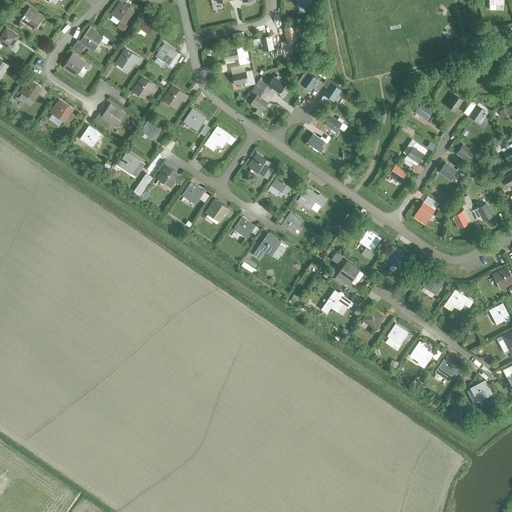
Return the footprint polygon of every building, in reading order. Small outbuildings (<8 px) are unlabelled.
[(297,0),(299,8),(312,5),(310,0),(297,0)] [(113,15),(121,21),(124,23),(132,10),(119,1),(116,6),(118,7),(113,15)] [(25,21),(33,27),(41,15),(29,7),(20,20),(24,23),(25,21)] [(140,28),(151,36),(159,24),(146,15),(143,19),(145,21),(140,28)] [(127,25),(124,23),(121,21),(116,27),(123,32),(127,25)] [(286,41),(281,42),(284,56),(293,54),(294,39),(297,39),(294,25),(283,27),(286,41)] [(3,42),(10,47),(18,36),(5,27),(0,35),(0,42),(1,43),(3,42)] [(89,29),(80,42),(85,45),(86,43),(93,48),(99,39),(101,37),(95,33),(96,31),(90,27),(88,29),(89,29)] [(260,37),(263,50),(273,48),(270,35),(260,37)] [(160,48),(155,55),(157,56),(162,60),(171,67),(180,55),(163,43),(160,48)] [(236,47),(222,50),(224,55),(225,61),(229,60),(238,58),(239,64),(249,62),(246,45),(236,47)] [(118,61),(129,69),(137,57),(124,47),(121,52),(123,54),(118,61)] [(69,68),(76,73),(84,61),(72,53),(63,66),(68,69),(69,68)] [(241,72),(232,74),(234,84),(244,82),(245,85),(255,83),(252,69),(245,71),(241,72)] [(325,80),(329,74),(323,70),(319,75),(325,80)] [(304,72),(298,81),(301,83),(305,86),(308,83),(312,86),(317,78),(309,72),(307,74),(304,72)] [(340,89),(329,81),(333,77),(329,74),(325,80),(323,83),(329,87),(319,101),(324,105),(329,97),(333,100),(340,89)] [(139,82),(135,88),(146,96),(150,90),(154,92),(157,88),(153,85),(154,84),(141,75),(137,81),(139,82)] [(258,86),(272,96),(275,91),(279,93),(285,84),(274,76),(268,85),(262,81),(258,86)] [(21,92),(18,97),(30,105),(33,100),(42,88),(28,79),(24,83),(26,85),(21,92)] [(170,91),(166,97),(177,104),(181,98),(185,101),(188,96),(185,94),(172,85),(168,90),(170,91)] [(250,103),(258,108),(261,104),(265,106),(272,96),(258,86),(257,87),(255,85),(251,91),(256,95),(250,103)] [(454,94),(446,105),(450,108),(453,104),(458,108),(463,100),(454,94)] [(51,113),(63,121),(71,108),(58,99),(55,104),(56,106),(51,113)] [(415,111),(426,119),(432,110),(421,102),(415,111)] [(478,102),(469,116),(480,124),(490,110),(478,102)] [(101,116),(101,117),(106,120),(107,118),(115,123),(120,115),(125,118),(127,115),(122,112),(110,104),(109,104),(101,116)] [(185,122),(196,130),(205,118),(192,109),(189,113),(190,115),(185,122)] [(330,115),(324,124),(331,129),(330,131),(334,133),(343,120),(339,117),(337,120),(330,115)] [(142,131),(154,139),(162,127),(148,118),(145,123),(147,124),(142,131)] [(412,137),(416,131),(404,123),(400,129),(412,137)] [(85,140),(92,145),(100,133),(88,125),(79,138),(84,142),(85,140)] [(221,147),(225,141),(230,135),(217,126),(213,130),(215,132),(210,139),(221,147)] [(306,142),(317,150),(324,141),(312,133),(306,142)] [(230,135),(225,141),(230,144),(235,138),(230,135)] [(418,163),(427,150),(416,142),(412,147),(408,144),(403,152),(407,155),(418,163)] [(462,145),(456,153),(464,159),(467,154),(471,157),(474,153),(462,145)] [(511,159),(511,147),(503,152),(505,156),(509,154),(511,159)] [(123,165),(130,170),(138,159),(126,151),(117,164),(121,167),(123,165)] [(250,166),(261,174),(270,162),(257,153),(253,158),(255,159),(250,166)] [(438,171),(450,179),(456,170),(444,163),(438,171)] [(389,173),(400,181),(406,172),(395,164),(389,173)] [(174,180),(180,185),(184,179),(164,165),(161,170),(163,171),(158,179),(169,186),(174,180)] [(273,186),(284,194),(293,182),(280,172),(277,177),(278,178),(273,186)] [(511,172),(502,178),(507,187),(511,184),(511,172)] [(132,193),(138,197),(152,177),(146,173),(132,193)] [(198,198),(204,202),(208,196),(189,182),(186,187),(188,188),(182,195),(194,203),(198,198)] [(314,202),(321,206),(326,199),(319,194),(318,195),(306,187),(297,201),(302,204),(303,202),(310,207),(314,202)] [(223,214),(229,218),(233,212),(214,199),(211,204),(212,205),(207,212),(218,220),(223,214)] [(415,214),(413,216),(424,224),(428,218),(431,214),(434,210),(423,202),(415,214)] [(476,208),(482,220),(492,216),(486,203),(476,208)] [(462,211),(452,216),(456,224),(455,224),(457,229),(458,228),(463,226),(468,223),(462,211)] [(286,226),(293,231),(301,220),(289,212),(280,225),(284,228),(286,226)] [(250,231),(255,234),(258,229),(241,216),(237,221),(239,222),(234,229),(245,238),(250,231)] [(361,253),(370,259),(374,252),(372,250),(380,238),(367,229),(364,234),(366,235),(361,243),(366,247),(361,253)] [(264,251),(270,255),(279,241),(267,233),(252,254),(259,259),(264,251)] [(390,269),(394,272),(405,255),(392,246),(389,251),(390,252),(385,260),(393,265),(390,269)] [(331,259),(337,264),(342,257),(336,253),(331,259)] [(244,262),(241,266),(254,274),(256,270),(244,262)] [(346,262),(337,275),(341,279),(343,277),(350,282),(355,285),(363,274),(358,270),(346,262)] [(494,276),(500,288),(511,282),(511,279),(506,267),(501,270),(502,272),(494,276)] [(423,285),(434,293),(442,281),(429,272),(426,277),(428,278),(423,285)] [(464,304),(469,307),(473,301),(455,289),(451,294),(453,295),(448,302),(459,310),(464,304)] [(325,303),(321,309),(326,313),(330,307),(337,312),(343,304),(347,307),(348,308),(350,305),(351,306),(353,303),(343,296),(344,295),(343,293),(341,292),(339,292),(338,293),(334,290),(325,303)] [(490,312),(496,324),(509,317),(502,303),(497,306),(497,308),(490,312)] [(363,321),(374,328),(382,316),(369,307),(366,312),(368,313),(363,321)] [(393,330),(388,337),(400,345),(405,338),(407,340),(411,336),(407,333),(407,332),(395,323),(391,328),(393,330)] [(511,331),(506,334),(507,336),(503,338),(511,355),(511,331)] [(437,350),(435,353),(418,341),(415,346),(417,347),(412,355),(423,362),(429,354),(433,356),(432,357),(436,360),(441,353),(437,350)] [(436,372),(447,380),(455,368),(443,359),(439,364),(441,365),(436,372)] [(470,388),(466,390),(473,403),(479,400),(491,394),(484,381),(470,388)]
